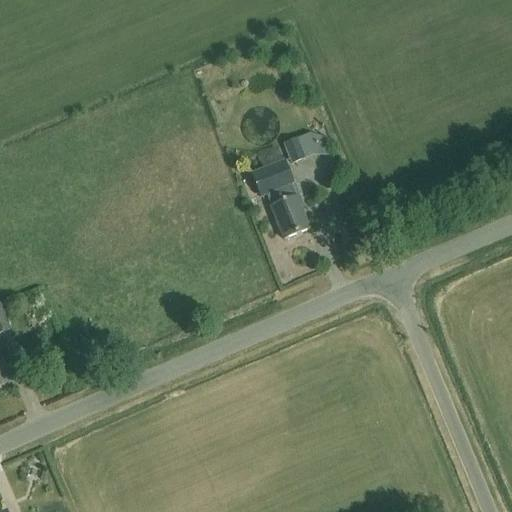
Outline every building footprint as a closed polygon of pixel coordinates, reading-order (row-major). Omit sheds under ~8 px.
[(327,137),(306,138),(306,163),(327,163),(327,137)] [(304,162),(296,140),(281,146),(290,167),(304,162)] [(294,185),(285,163),(253,176),(262,198),(270,194),(275,206),(272,207),(286,241),(310,231),(301,208),(305,207),(296,184),(294,185)] [(0,335),(11,331),(0,305),(0,304),(0,335)] [(0,386),(13,381),(0,349),(0,386)]
